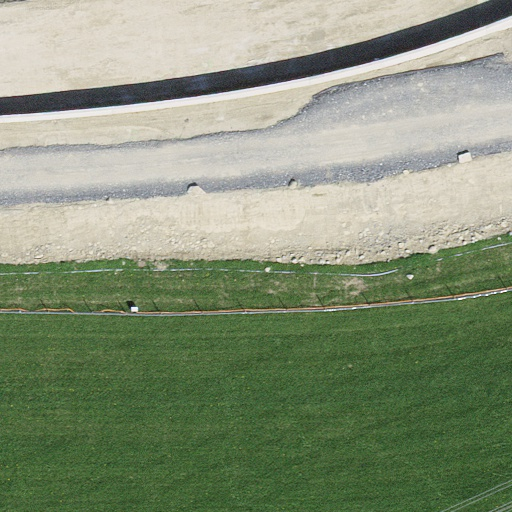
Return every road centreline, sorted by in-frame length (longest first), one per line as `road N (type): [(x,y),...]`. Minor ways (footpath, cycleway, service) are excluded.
road 1 (primary): [(0,171),(298,153),(511,122)]
road 2 (primary): [(346,0),(233,31),(0,61)]
